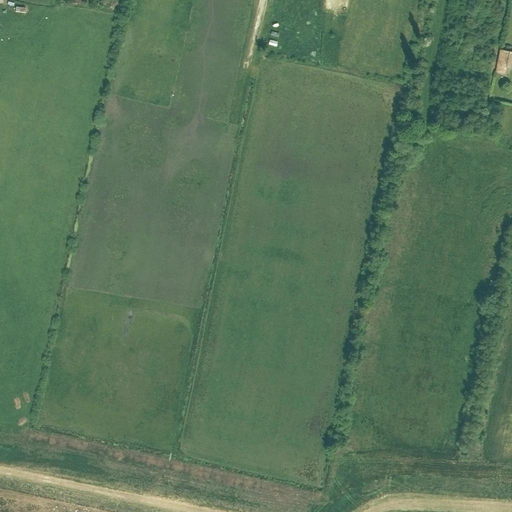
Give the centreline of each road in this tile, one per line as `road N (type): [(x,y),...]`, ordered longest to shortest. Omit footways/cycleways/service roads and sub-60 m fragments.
road 1 (track): [(197,511),(0,471)]
road 2 (track): [(511,508),(419,502),(371,511)]
road 3 (track): [(442,0),(426,86),(427,138)]
